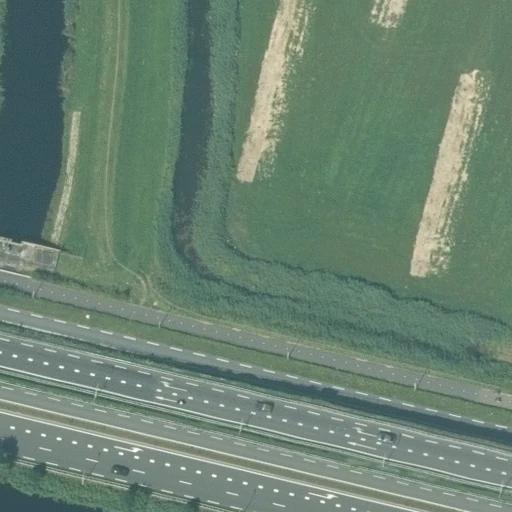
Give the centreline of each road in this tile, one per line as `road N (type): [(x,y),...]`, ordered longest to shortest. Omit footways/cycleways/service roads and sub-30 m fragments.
road 1 (motorway): [(511,438),(0,312)]
road 2 (trunk): [(511,479),(0,353)]
road 3 (trunk): [(500,511),(0,390)]
road 4 (track): [(119,0),(106,236),(119,265),(142,282),(141,313)]
road 5 (trunk): [(0,437),(308,511)]
